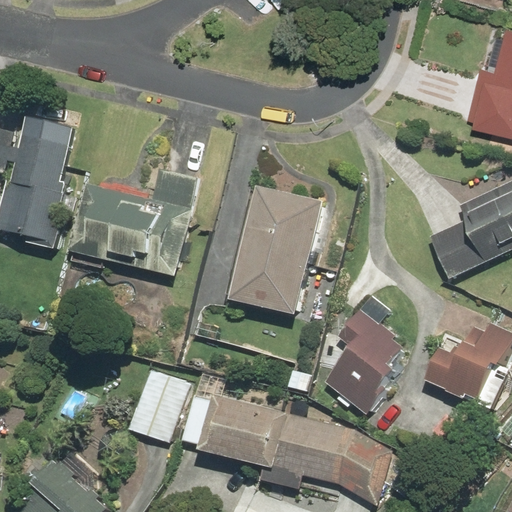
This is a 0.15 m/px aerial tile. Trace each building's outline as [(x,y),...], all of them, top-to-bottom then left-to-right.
[(511,29),(501,72),(486,68),(472,126),(511,134),(511,29)] [(0,231),(0,236),(55,248),(77,147),(0,130),(0,177),(11,179),(0,231)] [(95,188),(80,257),(179,278),(201,180),(160,171),(154,201),(95,188)] [(470,222),(432,240),(451,283),(511,255),(511,185),(463,208),(470,222)] [(237,305),(299,319),(325,203),(263,189),(237,305)] [(329,389),(370,416),(414,349),(362,314),(343,343),(354,351),(329,389)] [(428,385),(489,409),(511,351),(511,333),(479,321),(463,359),(442,351),(428,385)] [(197,386),(152,369),(129,430),(174,447),(197,386)] [(317,373),(292,369),(288,391),(313,395),(317,373)] [(407,463),(355,428),(217,398),(205,454),(343,484),(378,507),(407,463)] [(113,511),(114,511),(63,464),(19,511),(113,511)]
